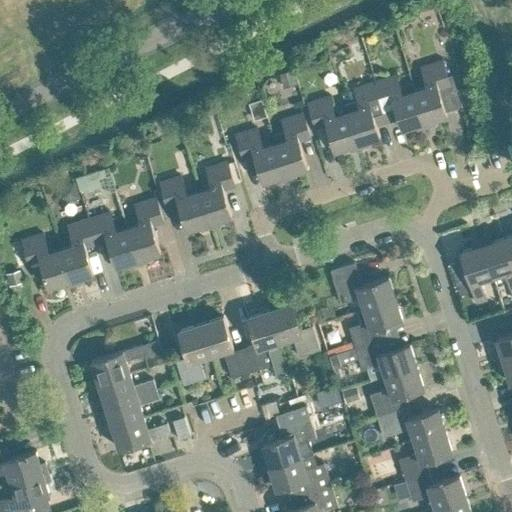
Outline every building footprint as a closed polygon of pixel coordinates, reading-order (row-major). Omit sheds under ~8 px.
[(414,88),(426,126),(435,123),(433,117),(447,113),(438,86),(449,82),(442,59),(421,65),(427,84),(414,88)] [(426,126),(414,88),(402,92),(396,73),(374,80),(387,119),(398,116),(402,127),(415,123),(417,129),(426,126)] [(376,123),(387,119),(374,80),(354,86),(360,105),(347,109),(359,148),(369,144),(367,138),(380,134),(376,123)] [(359,148),(347,109),(336,113),(330,94),(308,101),(316,125),(327,122),(335,148),(349,144),(351,150),(359,148)] [(274,141),(286,179),(296,175),(294,170),(307,165),(299,139),(310,135),(302,111),(281,118),(287,137),(274,141)] [(286,179),(274,141),(263,145),(257,125),(235,132),(243,157),(254,153),(263,180),(276,175),(278,181),(286,179)] [(198,188),(210,226),(220,223),(218,218),(231,213),(223,186),(234,183),(226,159),(205,166),(211,184),(198,188)] [(210,226),(198,188),(187,192),(181,174),(159,180),(167,204),(178,200),(187,227),(201,223),(202,228),(210,226)] [(128,226),(140,263),(149,260),(147,254),(160,250),(152,223),(164,220),(156,195),(135,202),(141,221),(128,226)] [(140,263),(128,226),(117,229),(110,210),(88,217),(96,241),(107,237),(115,264),(129,259),(131,265),(140,263)] [(85,244),(96,241),(88,217),(68,223),(74,243),(61,247),(73,284),(82,281),(80,275),(94,271),(85,244)] [(73,284),(61,247),(49,251),(43,231),(22,238),(30,262),(41,258),(49,285),(62,281),(64,286),(73,284)] [(511,289),(511,260),(504,235),(492,239),(490,234),(480,237),(492,274),(505,270),(511,290),(511,289)] [(480,278),(492,274),(480,237),(472,239),(474,245),(460,249),(477,301),(486,297),(480,278)] [(364,306),(396,296),(389,274),(362,283),(355,260),(331,267),(341,299),(360,293),(364,306)] [(364,306),(356,308),(360,320),(348,324),(355,346),(379,338),(376,327),(403,319),(396,296),(364,306)] [(280,339),(281,339),(292,336),(298,355),(320,348),(312,323),(301,327),(292,300),(269,307),(280,339)] [(289,367),(281,339),(280,339),(269,307),(248,314),(256,341),(244,345),(252,369),(275,362),(277,371),(289,367)] [(252,369),(244,345),(234,348),(223,314),(200,321),(210,353),(223,349),(232,376),(252,369)] [(199,357),(210,353),(200,321),(179,328),(187,354),(176,358),(183,382),(205,375),(199,357)] [(497,360),(511,355),(511,331),(496,336),(500,349),(494,351),(497,360)] [(159,337),(147,341),(154,361),(165,358),(159,337)] [(385,373),(417,363),(410,341),(383,350),(379,338),(355,346),(362,366),(381,360),(385,373)] [(98,380),(129,370),(125,358),(145,352),(142,343),(92,359),(98,380)] [(338,351),(329,354),(332,366),(341,363),(338,351)] [(511,355),(497,360),(500,369),(506,367),(510,380),(511,379),(511,355)] [(376,413),(408,403),(405,392),(424,386),(417,363),(385,373),(389,385),(369,391),(376,413)] [(105,402),(155,386),(153,376),(133,382),(129,370),(98,380),(105,402)] [(346,401),(361,396),(357,383),(342,388),(346,401)] [(112,424),(143,414),(139,401),(158,395),(155,386),(105,402),(112,424)] [(262,442),(269,464),(300,454),(313,450),(309,439),(316,436),(306,403),(276,413),(283,436),(262,442)] [(413,438),(445,428),(438,406),(412,414),(408,403),(376,413),(383,433),(409,425),(413,438)] [(143,414),(112,424),(119,446),(170,430),(167,420),(147,426),(143,414)] [(404,477),(429,470),(426,458),(452,450),(445,428),(413,438),(416,449),(397,455),(404,477)] [(11,480),(48,468),(46,459),(40,461),(36,448),(9,456),(5,445),(0,446),(0,469),(0,470),(4,482),(11,480)] [(290,494),(330,481),(323,460),(304,466),(300,454),(269,464),(276,487),(286,484),(290,494)] [(51,478),(48,468),(11,480),(4,482),(8,495),(0,496),(0,511),(38,511),(51,508),(47,493),(50,492),(46,479),(51,478)] [(434,505),(466,495),(459,473),(433,481),(429,470),(404,477),(411,498),(430,491),(434,505)] [(284,511),(318,511),(317,509),(337,502),(330,481),(290,494),(294,506),(284,509),(284,511)] [(471,511),(466,495),(434,505),(436,511),(471,511)]
